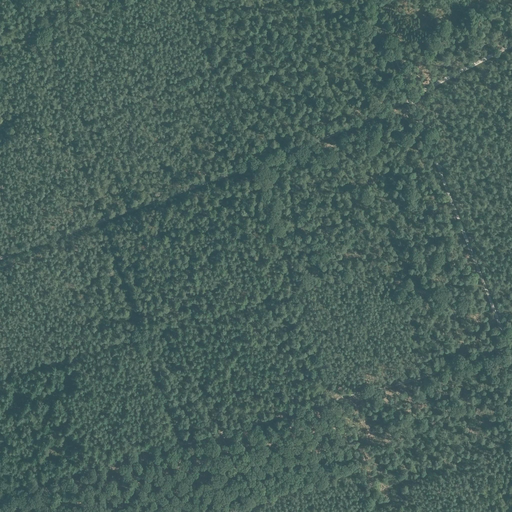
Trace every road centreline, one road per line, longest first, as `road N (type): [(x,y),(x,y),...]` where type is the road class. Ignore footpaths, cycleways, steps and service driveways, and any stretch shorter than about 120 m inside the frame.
road 1 (track): [(511,45),(315,141),(0,258)]
road 2 (track): [(370,0),(505,340)]
road 3 (track): [(505,340),(414,379),(181,444)]
road 4 (track): [(181,444),(10,493)]
